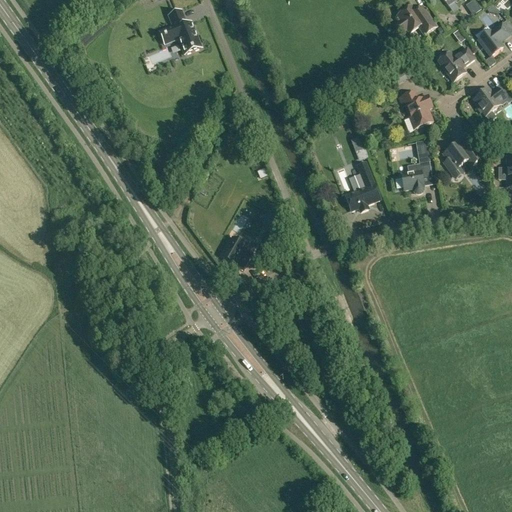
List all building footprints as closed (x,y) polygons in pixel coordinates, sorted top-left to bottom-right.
[(475,1),(466,7),(473,16),(481,11),(475,1)] [(402,34),(407,31),(408,33),(417,27),(425,37),(437,29),(422,8),(416,13),(412,7),(397,17),(401,22),(396,26),(402,34)] [(162,40),(164,45),(165,46),(165,45),(174,42),(179,40),(185,55),(185,56),(202,49),(197,39),(195,33),(191,24),(187,26),(181,12),(169,17),(173,28),(160,34),(162,40)] [(491,58),(503,49),(500,44),(510,36),(502,25),(492,33),(491,32),(478,41),(491,58)] [(446,33),(442,27),(437,30),(442,36),(446,33)] [(454,59),(453,58),(450,54),(438,63),(454,84),(466,74),(462,69),(465,67),(475,60),(467,50),(454,59)] [(487,95),(485,93),(473,101),(478,108),(476,109),(479,114),(482,112),(486,118),(511,98),(506,91),(501,95),(497,90),(492,94),(491,93),(487,95)] [(428,98),(422,100),(418,102),(415,93),(399,99),(403,108),(405,107),(411,122),(413,121),(417,130),(433,124),(428,111),(433,109),(428,98)] [(408,175),(401,176),(402,180),(404,189),(404,192),(413,190),(416,194),(419,195),(423,193),(423,188),(424,188),(423,180),(432,178),(430,164),(426,142),(416,144),(419,166),(417,166),(418,173),(409,175),(408,175)] [(451,175),(459,169),(467,163),(471,169),(483,159),(472,144),(464,150),(461,149),(456,143),(448,148),(450,150),(443,156),(448,162),(444,165),(451,175)] [(483,143),(479,147),(484,153),(488,150),(483,143)] [(359,161),(368,157),(365,149),(363,150),(356,153),(359,161)] [(370,211),(368,206),(380,201),(374,186),(372,180),(366,165),(358,168),(367,189),(346,198),(352,212),(359,210),(361,214),(370,211)] [(265,170),(258,173),(260,180),(268,177),(265,170)] [(284,227),(276,212),(268,216),(275,231),(284,227)] [(248,247),(244,245),(233,239),(225,252),(226,252),(223,258),(245,271),(259,246),(252,242),(248,247)]
